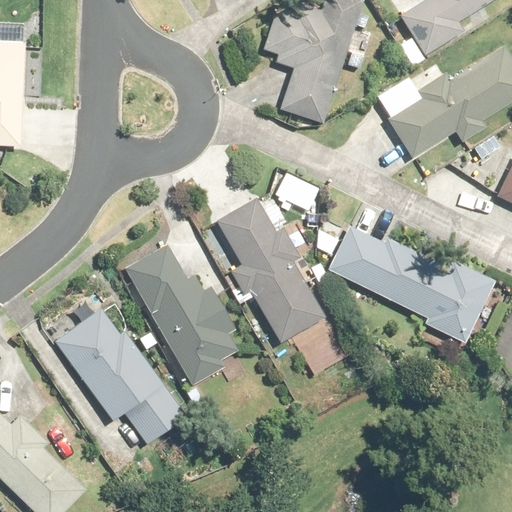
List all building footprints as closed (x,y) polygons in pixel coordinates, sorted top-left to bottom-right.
[(315,122),(355,0),(353,0),(317,0),(314,13),(295,7),(293,15),(275,9),(261,53),(274,57),(271,64),(286,69),(273,109),(315,122)] [(418,0),(393,16),(406,37),(394,45),(406,64),(459,31),(454,23),(490,0),(418,0)] [(20,44),(0,42),(0,147),(14,149),(20,44)] [(402,76),(369,96),(405,158),(447,133),(455,146),(489,126),(483,114),(511,96),(511,65),(502,49),(446,82),(438,68),(408,86),(402,76)] [(511,156),(492,196),(511,206),(511,156)] [(322,191),(278,174),(268,202),(311,219),(322,191)] [(254,199),(212,221),(235,265),(224,271),(240,302),(245,300),(271,348),(321,322),(286,256),(294,251),(282,228),(272,233),(254,199)] [(169,224),(112,258),(186,381),(233,353),(222,334),(232,328),(169,224)] [(341,226),(320,270),(421,318),(417,325),(456,344),(488,277),(450,258),(442,274),(341,226)] [(99,304),(48,341),(105,420),(120,409),(145,445),(182,419),(99,304)] [(0,418),(0,487),(25,511),(56,511),(77,491),(35,451),(42,444),(15,417),(7,425),(0,418)]
